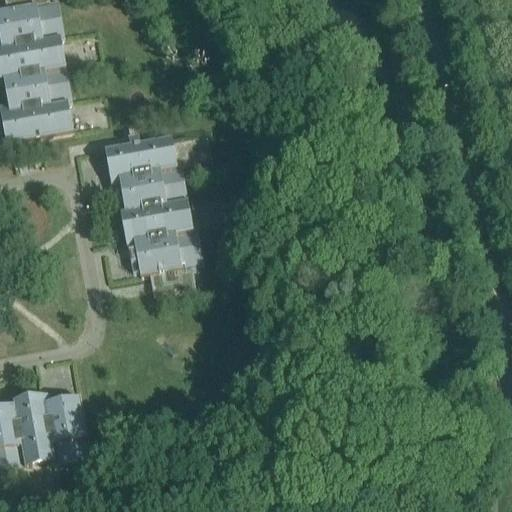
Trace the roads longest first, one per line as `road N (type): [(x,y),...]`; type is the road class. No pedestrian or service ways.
road 1 (tertiary): [(492,325),(419,0)]
road 2 (residential): [(0,187),(70,183),(97,337),(73,354),(0,366)]
